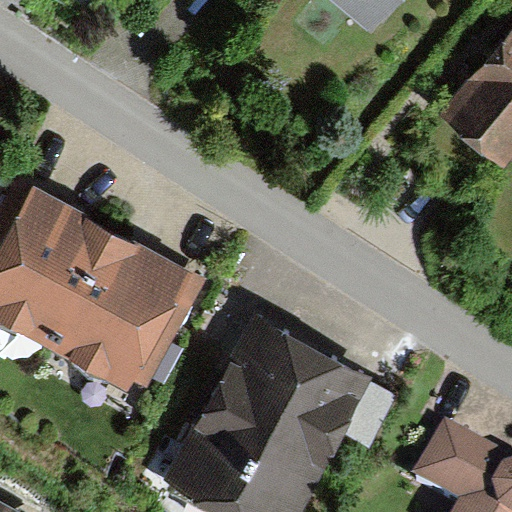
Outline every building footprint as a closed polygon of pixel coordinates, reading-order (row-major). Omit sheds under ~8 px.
[(359,0),(375,11),(383,0),(359,0)] [(511,7),(436,89),(496,145),(511,127),(511,7)] [(0,236),(0,310),(144,386),(202,275),(28,184),(0,236)] [(161,456),(261,511),(279,511),(366,357),(251,294),(161,456)] [(447,511),(511,511),(511,461),(438,417),(408,466),(458,496),(447,511)]
